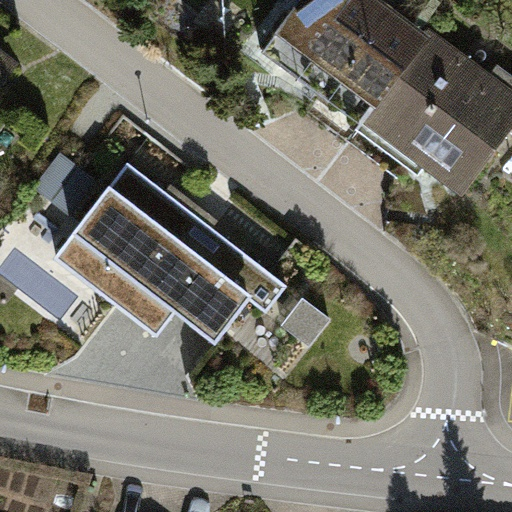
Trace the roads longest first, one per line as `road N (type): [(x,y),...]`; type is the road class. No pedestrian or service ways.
road 1 (residential): [(26,0),(442,330),(467,410),(464,496)]
road 2 (residential): [(464,496),(187,470),(0,434)]
